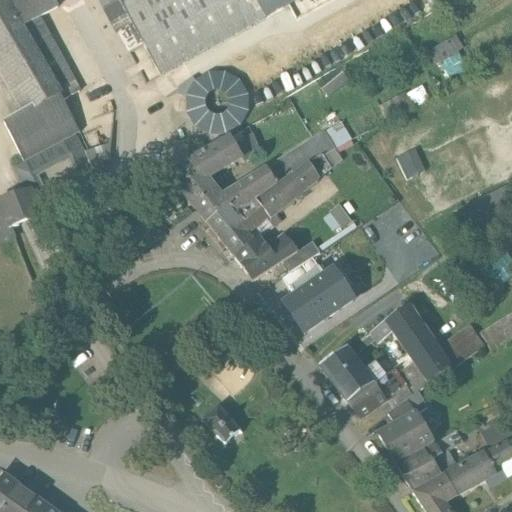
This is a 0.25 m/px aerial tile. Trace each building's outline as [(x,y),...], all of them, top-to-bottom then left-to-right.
[(22,32),(3,0),(0,0),(0,55),(31,109),(3,125),(14,146),(69,118),(64,107),(81,98),(50,40),(32,50),(22,32)] [(52,0),(3,0),(22,32),(59,12),(52,0)] [(117,0),(160,77),(299,0),(117,0)] [(446,78),(470,66),(455,37),(432,49),(446,78)] [(211,135),(222,135),(232,132),(240,125),(245,116),(247,106),(246,95),(241,86),(233,79),(223,75),(212,75),(202,78),(194,85),(188,94),(186,105),(188,115),(193,124),(201,131),(211,135)] [(342,75),(322,91),(329,99),(349,82),(342,75)] [(69,118),(14,146),(25,165),(78,137),(69,118)] [(252,130),(220,146),(191,162),(206,179),(226,167),(264,149),(252,130)] [(324,137),(277,165),(287,181),(307,167),(317,161),(334,152),(324,137)] [(191,162),(168,178),(194,210),(216,194),(206,179),(191,162)] [(287,181),(274,189),(287,206),(316,182),(307,167),(287,181)] [(274,189),(265,195),(256,202),(252,205),(268,223),(287,206),(274,189)] [(13,199),(0,203),(0,208),(9,230),(24,226),(41,220),(30,194),(13,199)] [(216,194),(194,210),(207,226),(225,210),(216,194)] [(253,197),(225,210),(233,221),(242,213),(252,205),(256,202),(253,197)] [(268,223),(252,205),(242,213),(257,232),(268,223)] [(337,233),(353,220),(341,205),(325,218),(337,233)] [(0,248),(15,243),(9,230),(0,208),(0,248)] [(257,232),(242,213),(233,221),(225,210),(207,226),(231,256),(234,260),(253,245),(249,239),(257,232)] [(267,250),(260,241),(254,245),(254,246),(235,261),(241,268),(240,269),(252,285),(283,265),(298,256),(297,255),(283,237),(267,250)] [(312,245),(297,255),(298,256),(283,265),(289,275),(312,261),(319,256),(312,245)] [(303,336),(353,303),(333,273),(324,279),(312,261),(289,275),(282,280),(294,299),(283,307),(303,336)] [(452,372),(408,309),(385,325),(393,337),(413,367),(428,388),(452,372)] [(492,351),(511,341),(511,314),(481,329),(492,351)] [(385,325),(364,339),(369,346),(374,343),(377,347),(393,337),(385,325)] [(374,368),(365,375),(347,350),(318,370),(348,408),(375,387),(384,381),(374,368)] [(428,388),(413,367),(403,374),(418,395),(428,388)] [(375,387),(348,408),(360,423),(387,403),(375,387)] [(418,395),(387,417),(395,428),(416,416),(416,417),(427,409),(418,395)] [(219,411),(219,408),(216,408),(216,411),(203,422),(201,422),(201,424),(203,425),(223,447),(223,449),(225,450),(226,447),(238,436),(241,436),(241,433),(238,433),(219,411)] [(395,428),(378,438),(396,468),(433,447),(416,417),(416,416),(395,428)] [(433,447),(440,458),(447,455),(461,446),(455,434),(433,447)] [(511,475),(511,458),(504,446),(476,461),(487,481),(483,484),(486,491),(511,475)] [(396,468),(412,496),(444,479),(457,472),(447,455),(440,458),(433,447),(396,468)] [(457,472),(444,479),(456,499),(483,484),(487,481),(476,461),(457,472)] [(444,479),(412,496),(423,511),(447,511),(443,506),(456,499),(444,479)] [(47,511),(7,482),(0,491),(0,510),(2,511),(47,511)]
